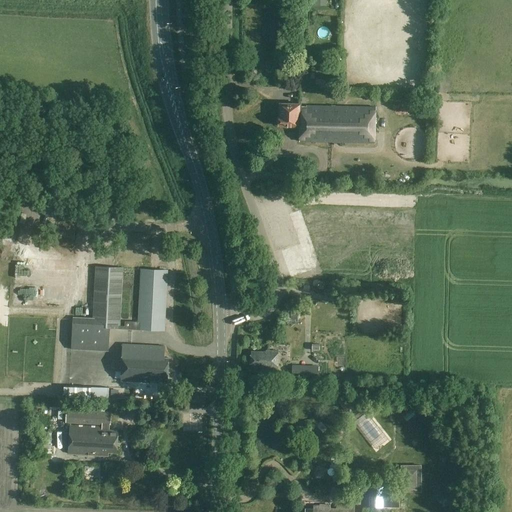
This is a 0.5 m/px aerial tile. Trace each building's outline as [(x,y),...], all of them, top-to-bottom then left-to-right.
[(374,143),(375,107),(306,106),(306,107),(301,107),(301,104),(279,103),(279,116),(277,118),(277,123),(279,125),(279,126),(300,126),(299,142),(374,143)] [(74,317),(72,349),(108,351),(109,328),(164,331),(167,270),(141,269),(138,323),(119,322),(122,268),(96,267),(93,318),(74,317)] [(167,378),(168,359),(164,358),(164,346),(123,344),(121,381),(149,382),(149,380),(158,380),(158,378),(167,378)] [(278,368),(278,351),(266,350),(266,352),(251,352),(251,366),(259,366),(259,368),(278,368)] [(292,367),(292,377),(318,378),(318,368),(292,367)] [(108,401),(108,399),(109,389),(64,387),(63,399),(108,401)] [(110,422),(110,415),(67,413),(67,422),(102,424),(102,422),(110,422)] [(117,453),(118,430),(109,430),(109,428),(104,428),(104,427),(70,425),(68,453),(108,455),(108,453),(117,453)] [(323,478),(324,477),(325,477),(325,476),(326,475),(326,474),(326,473),(326,471),(325,470),(325,469),(324,468),(323,467),(322,467),(321,466),(320,466),(318,466),(317,467),(316,467),(315,468),(314,469),(313,470),(313,471),(313,472),(313,473),(313,475),(313,476),(314,477),(315,478),(316,478),(317,479),(318,479),(320,479),(321,479),(322,479),(323,478)] [(371,483),(371,507),(383,507),(383,483),(371,483)]
